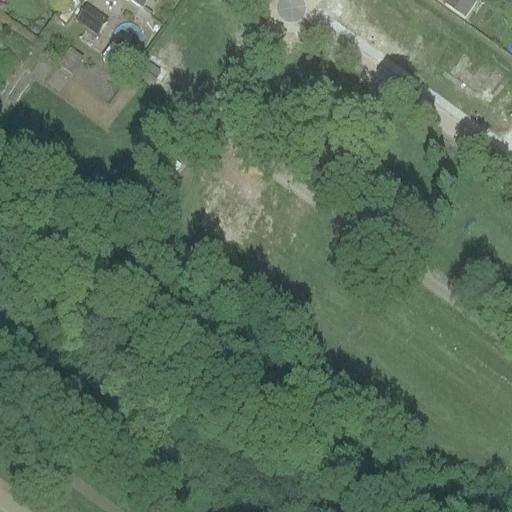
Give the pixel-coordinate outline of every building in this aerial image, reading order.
[(132,0),(147,10),(153,0),(132,0)] [(465,21),(479,0),(449,0),(445,7),(465,21)] [(114,25),(93,9),(81,24),(103,40),(114,25)] [(125,74),(134,61),(112,46),(103,58),(125,74)] [(73,75),(84,60),(70,51),(60,67),(73,75)]
